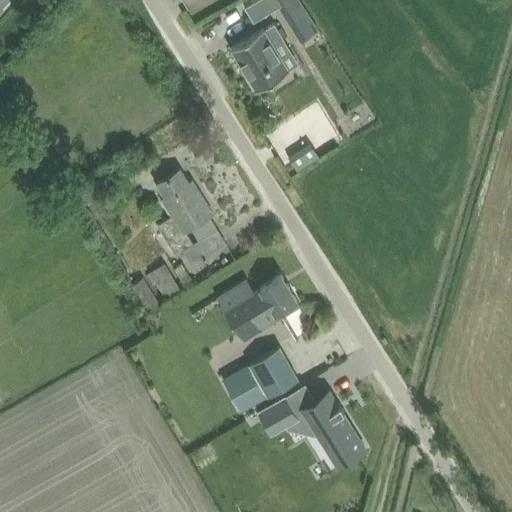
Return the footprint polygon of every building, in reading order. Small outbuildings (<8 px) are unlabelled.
[(252,0),(245,5),(254,19),(285,0),(252,0)] [(289,68),(273,43),(284,36),(274,21),(264,27),(263,26),(232,46),(249,74),(246,76),(253,87),(256,85),(257,87),(289,68)] [(213,211),(195,184),(192,186),(180,167),(158,181),(166,195),(163,197),(173,214),(158,223),(178,254),(185,249),(194,264),(227,243),(209,214),(213,211)] [(177,279),(165,261),(150,272),(161,289),(177,279)] [(218,296),(225,307),(241,331),(275,310),(279,316),(300,303),(281,273),(254,290),(247,279),(218,296)] [(161,304),(144,275),(133,281),(128,284),(146,313),(161,304)] [(250,361),(224,376),(242,407),(268,392),(297,375),(279,344),(250,361)] [(330,389),(302,406),(303,408),(337,462),(348,456),(347,456),(351,454),(364,445),(342,409),(344,408),(344,407),(341,408),(339,404),(341,403),(340,402),(338,403),(330,389)] [(285,392),(257,408),(271,433),(299,417),(285,392)]
